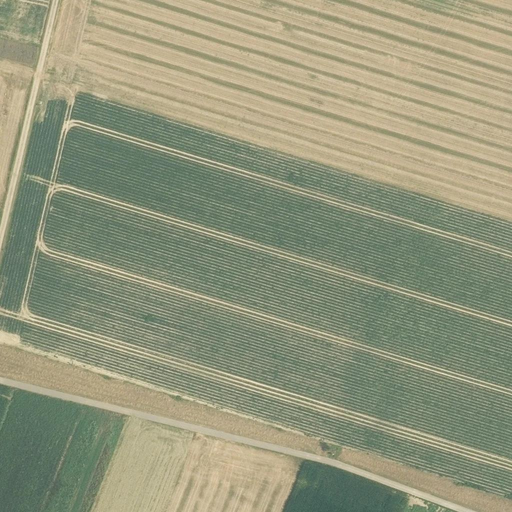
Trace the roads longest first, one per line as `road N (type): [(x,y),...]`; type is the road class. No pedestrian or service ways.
road 1 (track): [(0,381),(339,469),(457,511)]
road 2 (track): [(61,0),(0,250)]
